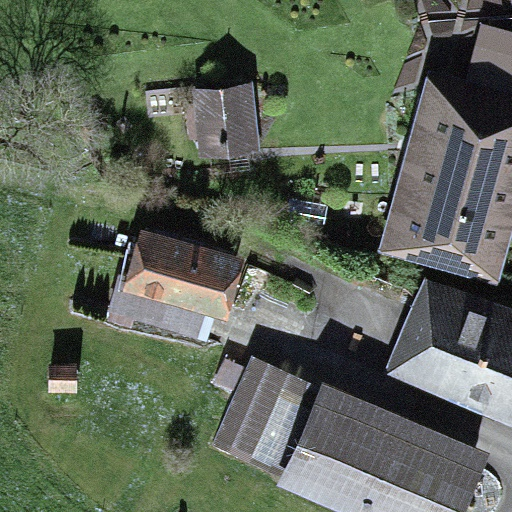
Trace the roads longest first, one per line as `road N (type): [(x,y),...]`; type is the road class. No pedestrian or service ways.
road 1 (track): [(511,451),(385,389),(348,304),(279,260)]
road 2 (track): [(0,171),(279,260)]
